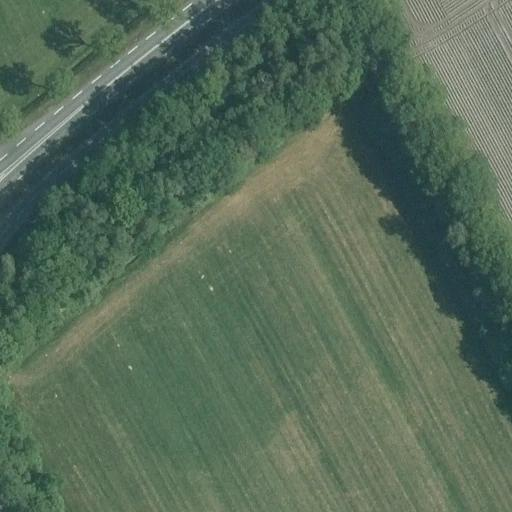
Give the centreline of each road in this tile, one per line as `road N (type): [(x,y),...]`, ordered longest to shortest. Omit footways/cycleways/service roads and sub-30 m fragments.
road 1 (unclassified): [(0,236),(51,180),(279,0)]
road 2 (track): [(511,300),(346,0)]
road 3 (primary): [(12,165),(214,0)]
